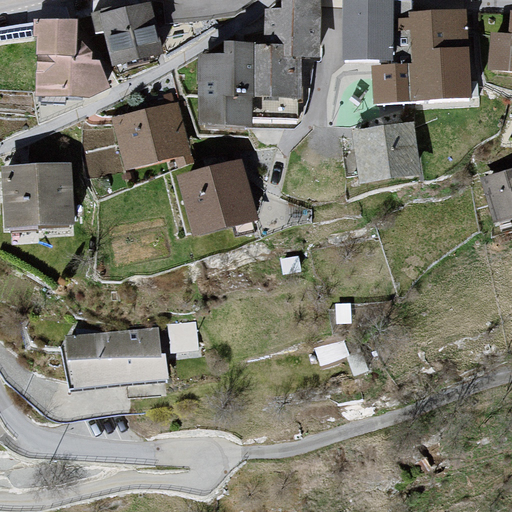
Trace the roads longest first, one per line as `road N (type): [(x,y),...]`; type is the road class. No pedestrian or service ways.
road 1 (residential): [(215,459),(297,447),(511,376)]
road 2 (residential): [(0,145),(95,104),(266,0)]
road 3 (residential): [(0,395),(39,440),(142,451),(200,445),(215,459)]
road 4 (residential): [(215,459),(208,477),(193,483),(129,480),(0,500)]
